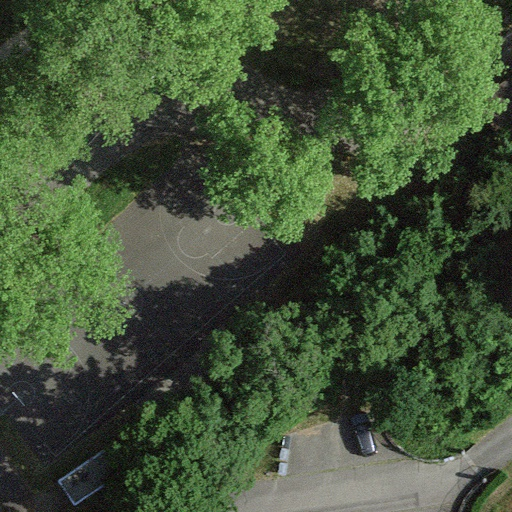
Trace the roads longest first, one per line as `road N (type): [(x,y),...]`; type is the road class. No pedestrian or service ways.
road 1 (residential): [(0,255),(182,41),(461,41),(511,17)]
road 2 (residential): [(359,511),(426,499),(511,434)]
